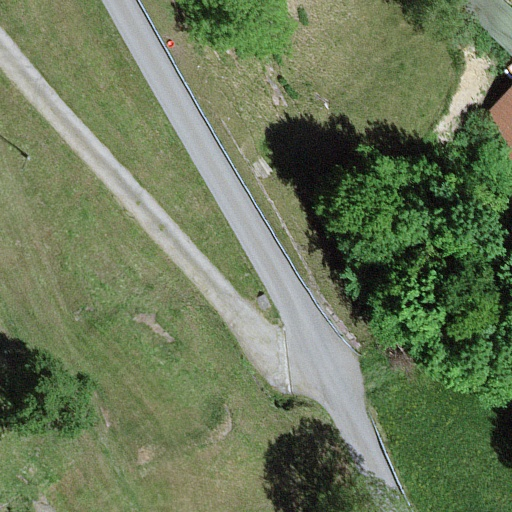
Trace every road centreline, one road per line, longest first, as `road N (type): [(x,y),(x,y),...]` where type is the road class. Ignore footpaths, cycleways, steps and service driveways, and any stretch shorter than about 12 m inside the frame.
road 1 (unclassified): [(123,0),(313,333),(395,511)]
road 2 (track): [(342,396),(182,261),(0,55)]
